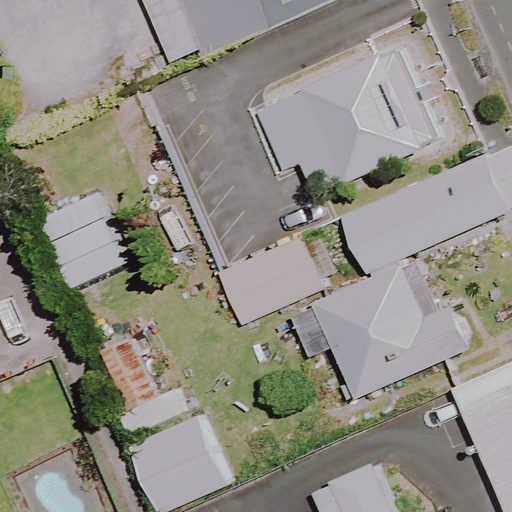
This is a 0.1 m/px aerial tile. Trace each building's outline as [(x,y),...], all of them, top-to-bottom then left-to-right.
[(182,0),(208,60),(232,50),(237,60),(376,0),(182,0)] [(447,33),(298,93),(343,201),(491,140),(447,33)] [(511,162),(379,216),(403,276),(511,231),(511,162)] [(324,292),(302,240),(222,275),(244,327),(324,292)] [(453,262),(350,303),(388,398),(491,357),(453,262)] [(86,352),(113,419),(169,396),(141,329),(86,352)] [(511,511),(511,371),(456,398),(510,511),(511,511)] [(169,396),(113,419),(151,511),(181,511),(238,489),(195,385),(169,396)] [(400,511),(382,466),(317,493),(324,511),(400,511)]
